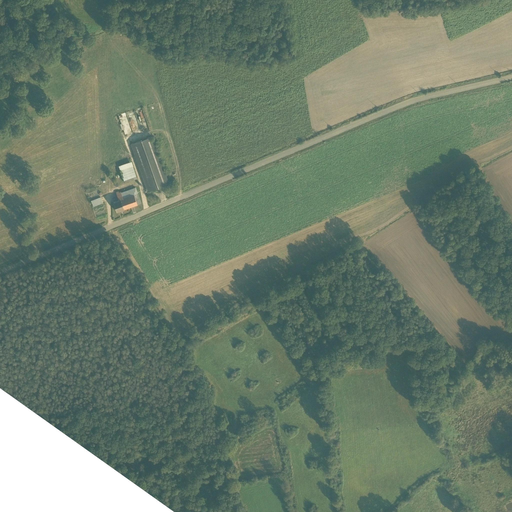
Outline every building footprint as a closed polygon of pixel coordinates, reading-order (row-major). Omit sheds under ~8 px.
[(130,125),(138,122),(134,112),(126,115),(130,125)] [(148,193),(168,185),(151,138),(131,145),(148,193)] [(137,178),(131,162),(118,166),(124,183),(137,178)] [(116,212),(141,204),(135,188),(119,193),(118,191),(115,192),(118,201),(113,202),(116,212)] [(90,200),(93,206),(102,203),(100,196),(90,200)]
